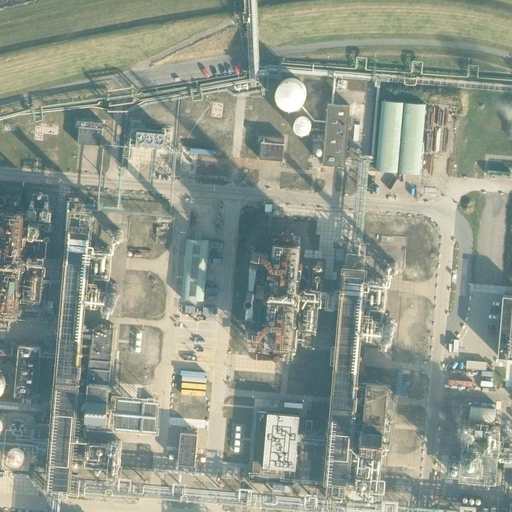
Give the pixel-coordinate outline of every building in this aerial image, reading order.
[(305,87),(286,87),(286,106),(305,106),(305,87)] [(404,101),(382,99),(376,169),(397,171),(404,101)] [(426,103),(405,101),(399,171),(420,173),(426,103)] [(323,163),(345,165),(350,105),(328,103),(323,163)] [(315,132),(315,119),(302,119),(302,132),(315,132)] [(79,144),(102,146),(104,124),(81,122),(79,144)] [(170,151),(171,132),(137,129),(137,124),(125,123),(122,147),(132,148),(170,151)] [(260,158),(282,160),(284,137),(259,135),(259,141),(261,141),(260,158)] [(422,200),(432,200),(432,188),(422,188),(422,200)] [(16,195),(10,195),(10,193),(5,192),(4,197),(0,196),(0,314),(15,316),(24,210),(20,209),(21,194),(17,193),(16,195)] [(190,219),(215,220),(215,203),(191,202),(190,219)] [(94,209),(70,207),(46,487),(71,489),(94,209)] [(304,237),(281,235),(271,341),(294,344),(304,237)] [(208,240),(186,238),(181,298),(203,299),(208,240)] [(90,272),(110,274),(112,247),(92,245),(90,272)] [(48,302),(52,257),(46,256),(46,255),(33,254),(33,249),(27,248),(23,300),(48,302)] [(365,252),(347,251),(347,256),(345,256),(345,258),(347,258),(346,264),(364,265),(365,252)] [(329,258),(312,256),(311,273),(327,274),(329,258)] [(324,481),(349,483),(368,266),(343,264),(324,481)] [(310,265),(302,265),(296,327),(317,329),(319,305),(338,307),(340,289),(308,286),(310,265)] [(384,281),(369,280),(367,304),(382,305),(384,281)] [(511,294),(503,294),(498,355),(511,356),(511,294)] [(118,331),(96,329),(88,418),(107,419),(113,353),(116,353),(118,331)] [(43,348),(21,346),(16,397),(38,399),(43,348)] [(0,389),(14,389),(13,365),(0,365),(0,389)] [(387,383),(367,382),(360,475),(357,474),(356,486),(379,488),(387,383)] [(401,394),(415,396),(416,384),(402,382),(401,394)] [(464,419),(458,477),(490,479),(490,482),(503,483),(505,464),(500,464),(504,422),(496,422),(495,424),(493,424),(495,407),(471,404),(470,408),(469,407),(468,418),(469,418),(469,420),(464,419)] [(299,416),(257,412),(251,481),(293,485),(299,416)] [(0,432),(2,434),(9,417),(0,413),(0,432)] [(119,473),(122,473),(123,462),(121,462),(123,440),(111,439),(111,442),(91,440),(90,453),(110,455),(108,477),(118,477),(119,473)] [(22,443),(10,453),(19,464),(31,454),(22,443)]
